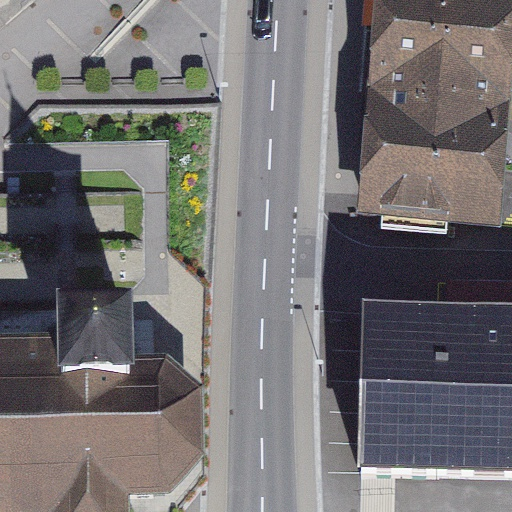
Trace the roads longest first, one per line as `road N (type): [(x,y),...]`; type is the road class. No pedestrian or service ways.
road 1 (primary): [(276,0),(266,263)]
road 2 (primary): [(266,263),(261,511)]
road 3 (residential): [(266,263),(511,264)]
